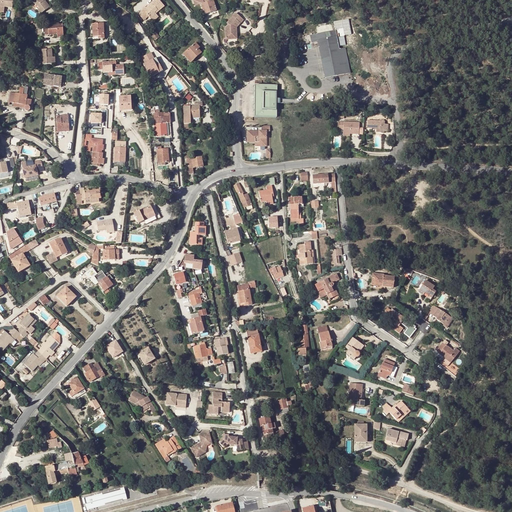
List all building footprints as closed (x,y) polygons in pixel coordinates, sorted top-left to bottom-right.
[(33,0),(35,1),(34,3),(38,6),(40,9),(38,10),(41,14),(50,7),(46,2),(45,2),(44,1),(45,0),(33,0)] [(145,6),(142,9),(143,10),(148,16),(152,20),(157,15),(156,14),(154,12),(157,10),(158,11),(164,6),(159,0),(155,0),(146,8),(145,6)] [(193,0),(195,6),(201,4),(205,14),(216,11),(213,0),(204,3),(203,0),(193,0)] [(144,20),(148,16),(143,10),(138,14),(144,20)] [(237,28),(244,20),(236,13),(227,23),(229,25),(226,28),(226,39),(235,39),(234,31),(237,28)] [(45,35),(57,34),(63,34),(62,24),(44,26),(45,35)] [(92,24),(93,36),(98,36),(105,36),(104,24),(92,24)] [(318,42),(325,77),(349,72),(345,48),(339,49),(335,31),(310,36),(312,43),(318,42)] [(126,52),(125,40),(112,41),(112,47),(117,47),(117,52),(126,52)] [(193,46),(183,54),(191,63),(202,53),(198,49),(197,51),(193,46)] [(52,64),(52,58),(51,50),(43,50),(43,64),(52,64)] [(156,58),(143,64),(150,77),(163,71),(156,58)] [(103,73),(108,73),(115,72),(115,75),(124,75),(123,64),(112,65),(112,62),(103,62),(103,73)] [(43,85),(59,86),(60,77),(45,75),(43,85)] [(276,103),(276,100),(277,84),(255,84),(254,100),(253,116),(275,117),(276,103)] [(24,108),(24,109),(25,110),(26,111),(27,111),(29,111),(29,110),(30,110),(31,100),(27,99),(28,91),(24,90),(23,94),(11,93),(9,103),(14,104),(26,106),(24,108)] [(100,94),(100,105),(109,105),(110,94),(100,94)] [(120,111),(126,111),(125,109),(132,109),(131,96),(119,96),(120,111)] [(203,103),(195,103),(195,106),(184,107),(185,124),(191,123),(191,118),(200,118),(200,115),(199,106),(203,106),(203,103)] [(102,124),(103,113),(91,113),(91,123),(102,124)] [(163,115),(163,113),(160,113),(154,113),(155,124),(170,123),(169,114),(163,115)] [(68,115),(56,115),(57,130),(69,129),(68,115)] [(385,120),(367,119),(367,127),(377,127),(377,132),(384,132),(384,131),(388,131),(388,123),(385,123),(385,120)] [(359,122),(344,121),(343,128),(343,132),(350,133),(359,133),(359,122)] [(171,136),(170,123),(155,124),(156,137),(171,136)] [(259,131),(247,131),(247,140),(258,140),(259,146),(266,145),(266,131),(270,131),(269,125),(261,126),(261,131),(259,132),(259,131)] [(93,148),(91,163),(93,163),(100,164),(104,164),(104,159),(103,158),(103,153),(102,153),(102,150),(104,150),(104,145),(103,145),(98,144),(99,139),(90,138),(89,147),(93,148)] [(161,147),(157,147),(159,165),(165,165),(165,162),(169,162),(168,149),(162,150),(161,147)] [(126,149),(115,148),(115,161),(120,161),(120,159),(125,160),(126,149)] [(191,155),(186,156),(189,174),(193,174),(192,168),(203,166),(201,157),(191,158),(191,155)] [(21,165),(25,177),(32,175),(32,177),(38,175),(34,161),(21,165)] [(327,174),(327,183),(328,183),(328,182),(331,182),(335,181),(335,179),(334,174),(333,174),(327,174)] [(242,188),(240,182),(233,185),(238,196),(243,193),(244,193),(242,188)] [(266,201),(273,200),(272,197),(274,196),(272,185),(266,186),(267,190),(259,191),(261,202),(266,201)] [(77,202),(90,200),(101,198),(99,190),(96,190),(95,188),(88,189),(88,190),(84,191),(84,188),(80,189),(81,194),(76,195),(77,202)] [(39,198),(34,199),(35,206),(35,207),(36,207),(41,205),(57,201),(55,193),(39,198)] [(248,196),(241,199),(243,206),(244,208),(252,205),(248,196)] [(288,198),(288,208),(290,208),(290,212),(290,215),(291,219),(301,219),(301,214),(301,211),(298,211),(298,208),(302,208),(302,207),(302,198),(288,198)] [(18,207),(20,216),(26,214),(26,216),(27,216),(31,215),(28,199),(8,203),(7,205),(8,210),(18,207)] [(139,211),(133,214),(140,227),(160,217),(154,205),(139,212),(139,211)] [(233,215),(236,225),(243,222),(239,213),(233,215)] [(276,217),(267,218),(268,228),(277,228),(276,217)] [(43,218),(36,218),(37,225),(39,231),(46,227),(43,223),(43,218)] [(112,221),(96,223),(98,233),(106,232),(106,234),(114,234),(112,221)] [(190,245),(200,246),(200,238),(198,238),(198,235),(200,235),(206,236),(206,226),(204,226),(204,222),(195,222),(195,232),(190,232),(190,245)] [(15,228),(5,233),(13,249),(23,244),(15,228)] [(237,228),(232,229),(233,232),(225,234),(228,244),(241,240),(239,233),(237,228)] [(331,229),(329,230),(329,233),(331,233),(332,241),(337,240),(337,239),(341,239),(340,237),(340,234),(336,235),(336,229),(331,229)] [(57,258),(60,256),(60,254),(67,251),(61,239),(50,243),(54,253),(57,258)] [(300,265),(313,264),(313,257),(311,257),(310,251),(312,251),(311,242),(305,242),(305,244),(300,245),(300,249),(299,250),(300,254),(298,255),(298,256),(298,257),(298,258),(299,259),(300,259),(300,265)] [(9,256),(12,260),(23,254),(31,249),(27,245),(9,256)] [(102,248),(102,245),(96,246),(95,246),(93,252),(90,262),(97,265),(98,249),(102,248)] [(103,261),(114,260),(114,254),(118,254),(118,249),(103,250),(103,261)] [(330,251),(332,264),(340,263),(339,256),(342,255),(341,249),(336,250),(330,251)] [(54,253),(47,256),(50,264),(58,261),(57,258),(54,253)] [(230,256),(228,256),(232,266),(242,262),(239,253),(230,256)] [(23,254),(12,260),(19,273),(23,270),(23,268),(29,265),(23,254)] [(186,256),(186,266),(194,266),(194,271),(203,271),(204,262),(195,261),(195,257),(186,256)] [(284,276),(281,268),(277,270),(276,267),(270,269),(269,270),(270,273),(273,271),(274,273),(273,274),(276,279),(284,276)] [(85,275),(87,274),(84,268),(75,275),(80,282),(87,277),(85,275)] [(93,276),(104,290),(111,285),(101,270),(93,276)] [(183,272),(173,274),(176,284),(185,281),(183,272)] [(382,284),(382,286),(393,288),(394,277),(383,275),(383,274),(372,273),(372,278),(374,278),(374,283),(382,284)] [(331,287),(332,287),(333,286),(333,285),(333,284),(333,283),(332,283),(331,283),(336,280),(334,276),(315,285),(318,292),(323,289),(326,295),(329,300),(335,297),(330,287),(331,287)] [(374,278),(372,278),(372,280),(371,285),(382,286),(382,284),(374,283),(374,278)] [(248,284),(249,289),(256,287),(255,282),(255,281),(248,282),(248,284)] [(425,294),(431,298),(435,292),(432,290),(434,287),(425,281),(418,292),(423,295),(425,294)] [(252,305),(249,289),(248,284),(237,286),(241,304),(244,303),(247,303),(247,306),(252,305)] [(113,288),(111,285),(104,290),(106,293),(113,288)] [(67,306),(71,303),(69,302),(75,296),(66,287),(57,296),(67,306)] [(202,293),(201,289),(191,291),(192,292),(188,293),(191,306),(201,303),(199,294),(202,293)] [(323,289),(318,292),(321,298),(326,295),(323,289)] [(49,302),(45,296),(40,300),(44,305),(49,302)] [(205,308),(197,311),(199,317),(190,319),(191,323),(193,328),(190,329),(192,334),(204,330),(200,316),(207,314),(205,308)] [(415,327),(391,309),(390,310),(387,308),(382,315),(386,317),(387,316),(389,318),(390,316),(396,320),(390,328),(395,331),(400,324),(407,329),(403,334),(409,338),(416,329),(414,328),(415,327)] [(443,325),(443,326),(447,328),(453,319),(438,309),(433,316),(436,318),(436,319),(443,325)] [(29,314),(20,324),(22,326),(28,331),(32,327),(37,321),(29,314)] [(57,324),(59,321),(57,319),(52,325),(51,327),(50,327),(53,329),(58,325),(57,324)] [(298,350),(299,356),(306,355),(306,354),(310,354),(308,337),(307,325),(302,325),(303,329),(303,335),(299,335),(300,345),(301,349),(298,350)] [(15,337),(19,333),(17,331),(14,328),(10,333),(15,337)] [(19,333),(21,334),(24,338),(28,334),(26,333),(20,328),(17,331),(19,333)] [(247,332),(251,354),(256,353),(255,351),(261,350),(257,330),(247,332)] [(319,334),(322,348),(332,346),(329,331),(319,334)] [(13,339),(8,334),(5,332),(1,338),(0,338),(0,348),(2,351),(10,343),(13,339)] [(56,333),(52,337),(60,344),(61,343),(60,337),(56,333)] [(53,352),(60,344),(52,337),(46,344),(44,346),(43,347),(38,352),(46,359),(50,355),(53,352)] [(346,354),(354,360),(356,358),(357,357),(358,356),(359,355),(359,354),(359,353),(359,352),(358,351),(357,351),(362,344),(353,337),(346,347),(349,350),(346,354)] [(34,347),(38,344),(33,338),(29,341),(34,347)] [(224,354),(221,338),(215,340),(218,356),(224,354)] [(116,352),(117,355),(123,352),(115,340),(105,346),(111,355),(116,352)] [(451,362),(459,352),(455,348),(453,351),(442,343),(436,350),(440,353),(439,354),(446,359),(443,363),(448,367),(451,362)] [(196,358),(207,356),(213,355),(212,348),(206,349),(205,345),(194,347),(196,358)] [(148,348),(138,354),(145,365),(154,358),(148,348)] [(33,371),(38,365),(42,361),(43,362),(46,359),(38,352),(35,355),(34,354),(25,364),(33,371)] [(389,376),(394,363),(384,359),(377,376),(386,379),(388,375),(389,376)] [(233,361),(227,362),(229,373),(235,372),(233,361)] [(86,364),(87,365),(88,368),(85,370),(86,372),(85,374),(90,382),(101,375),(102,377),(105,375),(101,369),(97,371),(93,364),(92,363),(91,364),(90,362),(86,364)] [(93,364),(97,371),(101,369),(97,362),(93,364)] [(448,367),(443,363),(441,365),(456,378),(460,370),(451,362),(448,367)] [(76,376),(71,379),(72,381),(70,382),(68,383),(72,389),(75,394),(84,388),(76,376)] [(350,383),(349,399),(355,399),(355,406),(364,406),(364,400),(361,400),(362,384),(350,383)] [(139,397),(140,395),(133,391),(128,400),(136,405),(141,413),(143,414),(148,412),(152,414),(156,412),(147,398),(146,398),(144,400),(139,397)] [(219,400),(222,400),(223,393),(214,392),(213,405),(210,405),(209,414),(219,415),(219,412),(230,413),(230,402),(222,402),(219,402),(219,400)] [(187,395),(167,394),(166,406),(176,406),(176,405),(186,406),(187,395)] [(88,402),(93,412),(101,407),(96,398),(88,402)] [(279,410),(288,408),(288,406),(292,405),(291,401),(287,402),(286,399),(277,401),(279,410)] [(401,401),(396,405),(392,409),(391,408),(389,406),(383,411),(386,415),(389,412),(396,420),(408,408),(401,401)] [(408,408),(396,420),(398,422),(410,411),(408,408)] [(270,417),(259,419),(261,426),(262,426),(264,426),(265,430),(263,430),(264,434),(273,433),(274,432),(273,428),(272,428),(271,424),(270,417)] [(367,424),(364,424),(358,424),(354,424),(354,439),(360,439),(367,439),(369,439),(369,437),(367,437),(367,424)] [(393,430),(388,429),(385,440),(395,443),(394,445),(400,446),(402,439),(407,440),(408,434),(398,432),(398,433),(396,432),(393,431),(393,430)] [(276,431),(276,432),(278,442),(286,440),(284,430),(276,431)] [(209,433),(199,436),(200,443),(190,449),(195,458),(200,456),(199,454),(204,451),(203,447),(206,446),(212,444),(209,433)] [(273,433),(264,434),(266,442),(275,440),(273,433)] [(220,443),(225,447),(228,443),(237,444),(238,450),(250,448),(248,441),(243,441),(243,438),(238,438),(238,436),(229,436),(229,434),(224,434),(223,439),(220,443)] [(163,459),(167,456),(167,455),(168,453),(170,452),(171,452),(173,453),(180,448),(173,436),(169,438),(170,440),(167,442),(166,440),(165,438),(154,445),(163,459)] [(41,448),(65,443),(60,437),(51,439),(39,441),(41,448)] [(78,451),(71,453),(73,460),(74,466),(75,468),(76,468),(84,465),(78,451)] [(45,468),(48,483),(56,481),(54,474),(54,471),(68,468),(68,467),(74,466),(73,460),(44,466),(45,468)] [(77,474),(76,468),(75,468),(74,466),(68,467),(68,468),(69,471),(69,475),(70,478),(73,478),(73,475),(77,474)] [(120,489),(82,499),(83,505),(85,504),(86,511),(123,501),(120,489)] [(234,511),(232,503),(217,506),(218,511),(234,511)]
